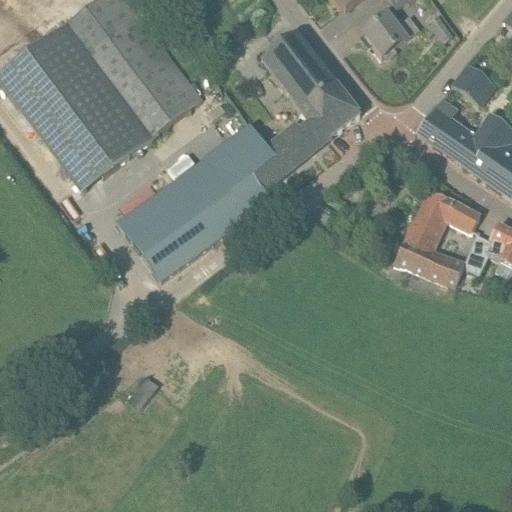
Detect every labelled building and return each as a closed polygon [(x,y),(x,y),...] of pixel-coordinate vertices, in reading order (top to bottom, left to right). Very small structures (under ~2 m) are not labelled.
[(203,104),(125,0),(103,0),(0,77),(0,92),(80,199),(155,142),(154,141),(203,104)] [(383,0),(384,0),(383,0),(332,0),(344,15),(364,0),(383,0)] [(395,15),(415,0),(383,0),(384,0),(395,15)] [(511,17),(503,27),(511,35),(511,17)] [(408,22),(395,31),(386,19),(362,38),(381,63),(418,34),(408,22)] [(444,45),(451,40),(438,22),(431,27),(444,45)] [(328,144),(359,121),(295,39),(261,66),(309,127),(299,135),(301,137),(315,125),(328,144)] [(492,89),(484,83),(468,71),(452,93),(477,111),(479,107),(480,108),(492,89)] [(511,137),(488,122),(474,143),(446,123),(451,116),(440,108),(416,139),(511,203),(511,137)] [(262,197),(328,144),(315,125),(301,137),(299,135),(298,135),(294,130),(264,152),(252,136),(119,221),(164,283),(270,208),(262,197)] [(446,226),(471,238),(479,222),(458,210),(428,198),(393,269),(407,273),(418,278),(456,291),(462,273),(464,268),(431,258),(446,226)] [(488,261),(511,273),(511,238),(497,230),(489,247),(475,240),(464,268),(462,273),(478,281),(488,261)] [(143,411),(161,392),(150,382),(132,401),(143,411)]
